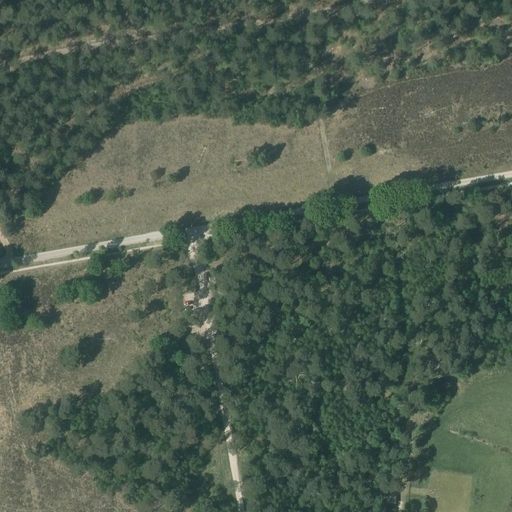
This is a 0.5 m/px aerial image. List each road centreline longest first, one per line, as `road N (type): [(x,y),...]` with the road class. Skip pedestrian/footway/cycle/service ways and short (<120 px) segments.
road 1 (track): [(0,58),(376,0)]
road 2 (track): [(193,231),(511,176)]
road 3 (unclassified): [(0,265),(193,231)]
road 4 (track): [(213,356),(241,511)]
